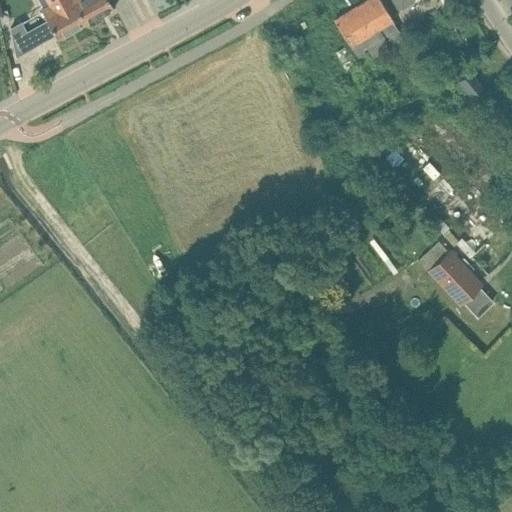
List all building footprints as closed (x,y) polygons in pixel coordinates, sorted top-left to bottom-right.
[(46,0),(49,5),(42,10),(47,19),(57,37),(86,21),(74,0),(46,0)] [(74,0),(86,21),(113,6),(109,0),(74,0)] [(401,34),(394,22),(380,0),(362,0),(333,18),(359,60),(401,34)] [(392,0),(399,11),(416,0),(392,0)] [(19,20),(8,26),(14,55),(32,44),(19,20)] [(482,85),(469,69),(457,79),(471,95),(482,85)] [(375,176),(349,191),(354,200),(357,198),(362,207),(385,194),(375,176)] [(440,241),(421,258),(430,268),(460,301),(461,300),(476,315),(493,299),(478,284),(479,283),(454,256),(449,251),(440,241)]
